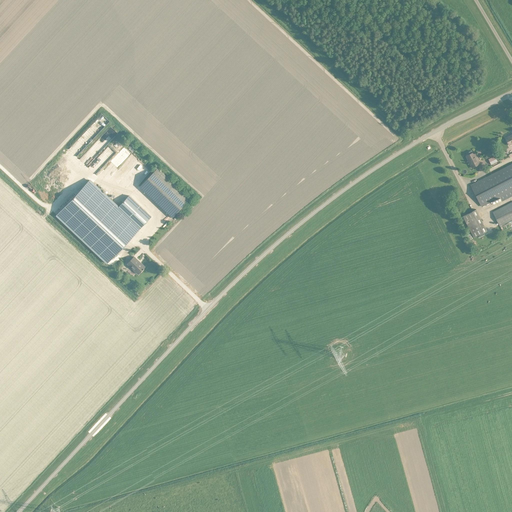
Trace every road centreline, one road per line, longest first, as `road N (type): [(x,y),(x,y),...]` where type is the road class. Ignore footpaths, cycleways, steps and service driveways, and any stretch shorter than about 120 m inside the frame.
road 1 (unclassified): [(511,91),(409,144),(318,204),(198,317),(17,511)]
road 2 (track): [(255,0),(366,102),(394,102),(432,131)]
